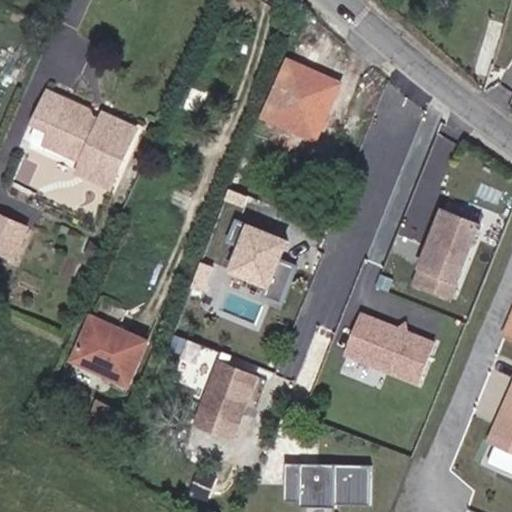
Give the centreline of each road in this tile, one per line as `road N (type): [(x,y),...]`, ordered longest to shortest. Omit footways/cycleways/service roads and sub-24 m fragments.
road 1 (residential): [(414,65),(289,365)]
road 2 (residential): [(511,271),(422,498)]
road 3 (secondary): [(511,136),(414,65)]
